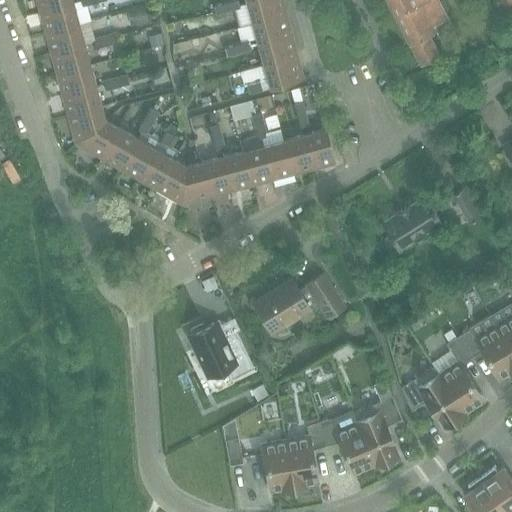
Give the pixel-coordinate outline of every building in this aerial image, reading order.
[(73,1),(72,0),(36,0),(39,11),(73,1)] [(240,7),(237,0),(231,0),(225,2),(228,11),(240,7)] [(286,15),(282,0),(257,0),(247,3),(253,24),(286,15)] [(386,0),(410,45),(429,35),(437,30),(434,26),(448,19),(437,0),(386,0)] [(79,23),(73,1),(39,11),(45,32),(79,23)] [(225,2),(213,5),(216,14),(228,11),(225,2)] [(292,36),(286,15),(253,24),(258,45),(292,36)] [(85,43),(79,23),(45,32),(51,53),(85,43)] [(118,41),(116,32),(104,35),(106,44),(118,41)] [(106,44),(104,35),(92,39),(94,47),(106,44)] [(439,55),(429,35),(410,45),(421,65),(439,55)] [(298,57),(292,36),(258,45),(264,66),(298,57)] [(249,41),(237,45),(239,53),(251,50),(249,41)] [(90,64),(85,43),(51,53),(56,73),(90,64)] [(165,44),(156,47),(148,49),(150,56),(166,52),(165,44)] [(239,53),(237,45),(225,48),(227,57),(239,53)] [(303,78),(298,57),(264,66),(270,87),(303,78)] [(247,66),(251,78),(265,73),(262,62),(247,66)] [(96,85),(90,64),(56,73),(62,94),(96,85)] [(186,64),(179,66),(174,67),(180,88),(191,85),(186,64)] [(167,67),(154,71),(157,84),(171,81),(167,67)] [(130,83),(127,74),(115,77),(118,86),(130,83)] [(118,86),(115,77),(103,81),(105,89),(118,86)] [(247,84),(249,92),(262,89),(260,80),(247,84)] [(102,106),(96,85),(62,94),(68,115),(102,106)] [(293,104),(296,115),(305,113),(302,101),(293,104)] [(105,119),(102,106),(68,115),(75,143),(105,119)] [(158,112),(150,107),(144,118),(152,123),(158,112)] [(264,124),(260,112),(252,114),(255,126),(264,124)] [(308,125),(305,113),(296,115),(300,127),(308,125)] [(152,123),(144,118),(138,129),(146,134),(152,123)] [(118,127),(105,119),(75,143),(100,157),(118,127)] [(221,135),(218,123),(209,125),(212,138),(221,135)] [(267,136),(264,124),(255,126),(258,138),(267,136)] [(136,137),(118,127),(100,157),(119,168),(136,137)] [(326,128),(307,133),(304,134),(313,168),(335,162),(326,128)] [(174,135),(166,130),(159,141),(167,146),(174,135)] [(313,168),(304,134),(283,140),(292,174),(313,168)] [(224,147),(221,135),(212,138),(216,150),(224,147)] [(155,148),(136,137),(119,168),(138,179),(155,148)] [(511,139),(502,146),(511,161),(511,139)] [(292,174),(283,140),(262,146),(271,179),(292,174)] [(271,179),(262,146),(241,152),(250,185),(271,179)] [(175,159),(155,148),(138,179),(157,190),(175,159)] [(250,185),(241,152),(221,157),(230,191),(250,185)] [(230,191),(221,157),(200,163),(209,196),(230,191)] [(187,167),(175,159),(157,190),(181,204),(187,167)] [(209,196),(200,163),(187,167),(181,204),(209,196)] [(465,185),(447,196),(452,205),(457,202),(468,221),(481,212),(465,185)] [(381,222),(388,234),(398,249),(441,222),(425,194),(381,222)] [(253,302),(271,331),(310,307),(309,306),(318,301),(327,316),(344,305),(323,272),(306,283),(307,284),(298,289),(291,278),(277,287),(279,290),(271,294),(270,292),(253,302)] [(511,303),(511,304),(511,306),(511,315),(496,325),(511,352),(511,303)] [(192,333),(188,334),(208,377),(228,367),(232,377),(253,367),(236,331),(225,337),(217,321),(204,327),(203,323),(190,329),(192,333)] [(511,372),(511,352),(496,325),(475,337),(470,328),(458,336),(471,357),(482,350),(499,378),(509,372),(510,374),(511,372)] [(471,357),(458,336),(446,343),(458,362),(438,374),(463,412),(464,412),(483,399),(460,364),(471,357)] [(401,386),(411,410),(426,400),(444,426),(465,413),(464,412),(463,412),(438,374),(433,366),(401,386)] [(354,412),(358,421),(376,463),(375,463),(375,464),(398,455),(386,426),(402,419),(392,395),(354,412)] [(331,417),(319,421),(326,445),(340,441),(353,472),(375,463),(376,463),(358,421),(336,431),(331,417)] [(326,445),(319,421),(307,425),(309,435),(285,439),(294,487),(307,485),(306,483),(318,481),(312,450),(326,445)] [(238,437),(225,440),(229,465),(243,462),(238,437)] [(294,487),(285,439),(262,444),(270,490),(282,487),(282,490),(294,487)] [(480,475),(479,475),(505,511),(509,511),(511,510),(511,479),(503,466),(496,471),(494,467),(481,476),(480,475)] [(505,511),(479,475),(480,477),(467,486),(470,489),(463,494),(476,511),(505,511)]
